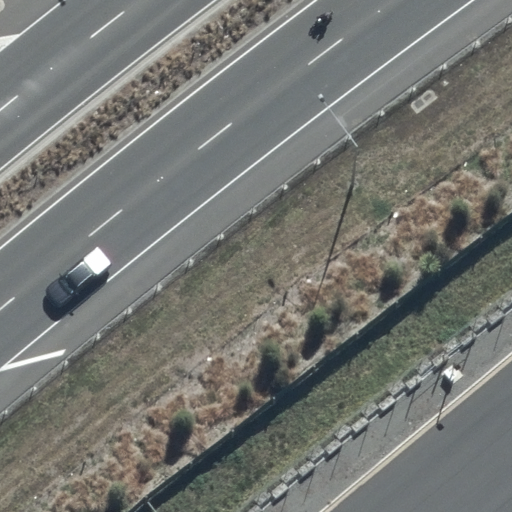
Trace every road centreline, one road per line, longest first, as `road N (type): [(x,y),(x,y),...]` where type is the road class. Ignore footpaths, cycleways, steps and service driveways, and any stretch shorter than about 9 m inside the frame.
road 1 (trunk): [(394,0),(0,310)]
road 2 (trunk): [(0,114),(148,0)]
